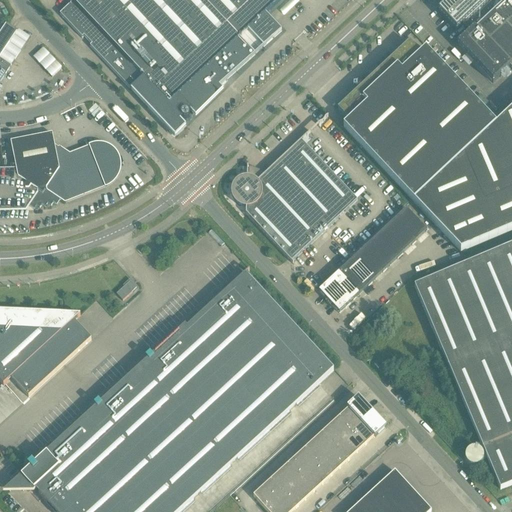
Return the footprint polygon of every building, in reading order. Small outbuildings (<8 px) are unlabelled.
[(189,118),(190,117),(189,116),(189,115),(189,114),(190,113),(196,119),(225,92),(220,87),(282,32),(266,15),(281,0),(69,0),(73,3),(60,15),(82,39),(84,37),(92,46),(90,47),(175,138),(186,128),(180,122),(183,120),(184,121),(185,121),(186,121),(187,121),(188,120),(189,119),(189,118)] [(451,0),(438,13),(456,32),(490,0),(495,0),(496,2),(495,6),(498,8),(457,46),(493,84),(510,68),(511,70),(511,0),(506,0),(501,6),(500,0),(451,0)] [(17,33),(6,25),(0,34),(0,82),(11,67),(10,67),(0,60),(0,58),(4,52),(9,44),(10,44),(17,33)] [(9,44),(4,52),(15,59),(21,52),(10,44),(9,44)] [(422,58),(409,44),(337,111),(351,125),(348,128),(346,126),(343,128),(460,253),(511,231),(511,111),(496,126),(425,51),(423,53),(425,55),(422,58)] [(4,52),(0,58),(0,60),(10,67),(15,59),(4,52)] [(231,191),(231,193),(231,195),(231,196),(232,198),(233,200),(233,201),(234,202),(235,204),(236,205),(237,205),(238,206),(240,207),(242,208),(243,208),(244,208),(246,208),(245,215),(288,260),(293,265),(293,264),(316,289),(350,258),(325,231),(357,202),(305,146),(301,142),(311,133),(310,133),(296,146),(289,153),(283,159),(270,170),(264,176),(258,182),(257,182),(256,181),(255,180),(254,179),(253,179),(252,179),(250,178),(248,178),(248,175),(247,175),(247,177),(245,177),(244,177),(243,178),(242,178),(240,179),(239,179),(238,180),(236,181),(236,182),(235,183),(234,184),(233,185),(232,186),(232,188),(231,190),(231,191)] [(106,149),(103,148),(99,147),(95,147),(91,149),(70,157),(54,147),(52,135),(11,143),(16,170),(18,179),(36,191),(43,195),(46,190),(61,200),(65,203),(106,187),(109,185),(112,182),(115,179),(117,176),(118,172),(119,168),(118,164),(117,160),(115,157),(113,154),(110,151),(106,149)] [(18,179),(16,170),(0,170),(0,210),(25,210),(27,206),(34,210),(36,207),(39,209),(42,206),(45,208),(47,205),(51,207),(53,204),(57,206),(61,200),(46,190),(43,195),(36,191),(18,179)] [(326,301),(325,302),(330,308),(332,306),(339,314),(427,232),(406,211),(319,293),(326,301)] [(511,246),(415,287),(414,287),(414,288),(484,453),(486,458),(500,490),(500,491),(500,490),(511,485),(511,246)] [(34,493),(35,491),(54,511),(180,511),(333,371),(245,275),(187,329),(185,327),(152,357),(150,355),(145,359),(147,362),(100,404),(98,402),(93,407),(96,409),(34,465),(32,463),(27,467),(29,470),(3,494),(34,493)] [(130,283),(125,287),(131,294),(136,289),(130,283)] [(125,287),(119,292),(125,299),(131,294),(125,287)] [(119,292),(116,295),(123,302),(125,299),(119,292)] [(0,383),(3,387),(11,380),(28,398),(91,341),(74,322),(80,316),(0,312),(0,383)] [(348,410),(361,424),(372,414),(358,398),(346,409),(348,411),(348,410)] [(348,411),(340,418),(352,432),(361,424),(348,410),(348,411)] [(372,414),(361,424),(374,438),(374,439),(375,440),(387,429),(372,414)] [(340,418),(331,426),(344,440),(352,432),(340,418)] [(361,424),(352,432),(365,446),(374,439),(374,438),(361,424)] [(331,426),(322,434),(335,448),(344,440),(331,426)] [(352,432),(344,440),(357,454),(365,446),(352,432)] [(322,434),(314,442),(327,456),(335,448),(322,434)] [(344,440),(335,448),(348,462),(357,454),(344,440)] [(314,442),(305,450),(318,464),(327,456),(314,442)] [(335,448),(327,456),(339,470),(348,462),(335,448)] [(305,450),(297,458),(309,472),(318,464),(305,450)] [(486,458),(484,453),(482,454),(480,452),(478,450),(476,450),(475,450),(473,450),(471,450),(469,451),(468,452),(467,453),(466,454),(466,455),(465,456),(465,458),(465,460),(466,462),(466,464),(468,465),(469,466),(470,467),(472,468),(474,468),(476,468),(478,467),(480,466),(481,465),(482,463),(483,462),(483,460),(483,459),(486,458)] [(327,456),(318,464),(331,478),(339,470),(327,456)] [(297,458),(288,466),(301,480),(309,472),(297,458)] [(318,464),(309,472),(322,486),(331,478),(318,464)] [(288,466),(279,474),(292,488),(301,480),(288,466)] [(309,472),(301,480),(314,494),(322,486),(309,472)] [(352,511),(430,511),(394,473),(352,511)] [(279,474),(271,482),(283,496),(292,488),(279,474)] [(301,480),(292,488),(305,502),(314,494),(301,480)] [(271,482),(262,489),(275,503),(283,496),(271,482)] [(292,488),(283,496),(296,510),(305,502),(292,488)] [(262,489),(253,498),(266,511),(275,503),(262,489)] [(283,496),(275,503),(282,511),(293,511),(296,510),(283,496)] [(266,511),(282,511),(275,503),(266,511)]
